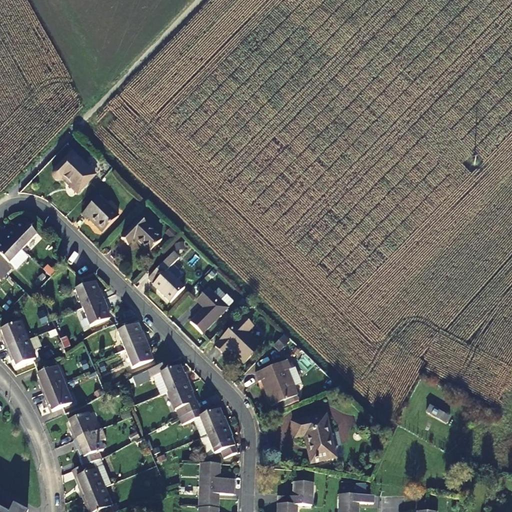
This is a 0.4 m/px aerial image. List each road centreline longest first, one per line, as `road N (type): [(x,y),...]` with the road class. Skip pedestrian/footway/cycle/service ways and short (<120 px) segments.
road 1 (residential): [(250,511),(251,433),(242,405),(36,204),(14,205),(0,220)]
road 2 (track): [(203,0),(73,132)]
road 3 (residential): [(53,511),(49,466),(0,374)]
